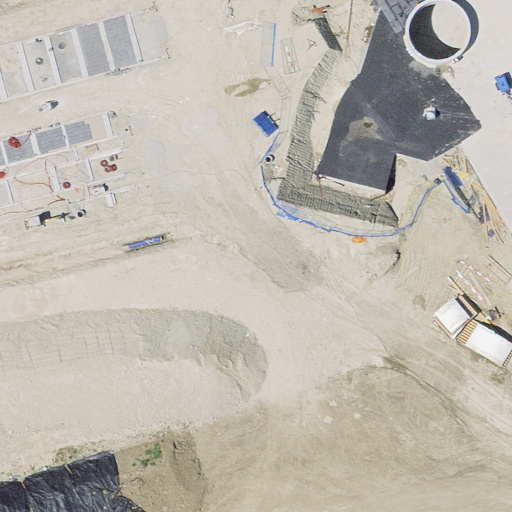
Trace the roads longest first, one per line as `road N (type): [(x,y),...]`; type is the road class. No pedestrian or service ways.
road 1 (residential): [(0,198),(384,95)]
road 2 (residential): [(0,127),(340,39)]
road 3 (residential): [(412,105),(511,283)]
